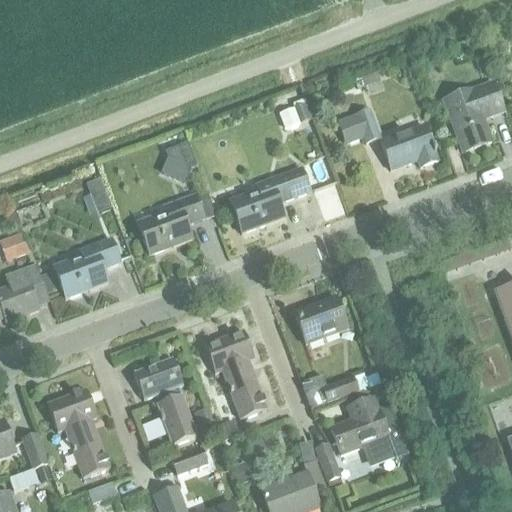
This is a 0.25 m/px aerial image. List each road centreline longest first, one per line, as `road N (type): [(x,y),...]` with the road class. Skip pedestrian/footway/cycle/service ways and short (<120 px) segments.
road 1 (unclassified): [(0,163),(428,0)]
road 2 (residential): [(251,278),(511,187)]
road 3 (residential): [(93,337),(251,278)]
road 4 (residential): [(305,430),(251,278)]
road 5 (residential): [(144,481),(93,337)]
